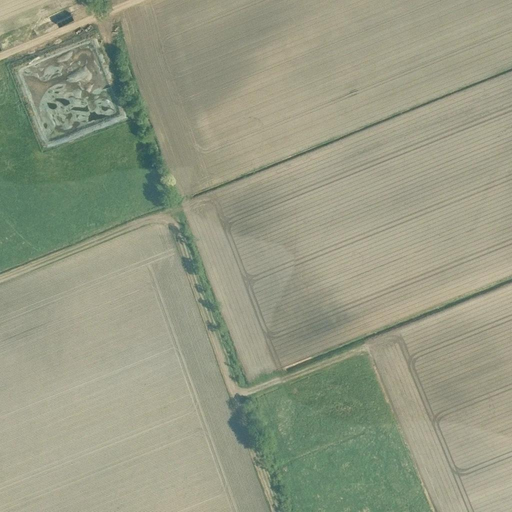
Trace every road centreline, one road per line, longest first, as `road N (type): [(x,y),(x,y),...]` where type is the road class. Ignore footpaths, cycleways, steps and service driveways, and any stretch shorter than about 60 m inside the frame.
road 1 (track): [(236,396),(169,213),(0,282)]
road 2 (track): [(236,396),(361,346)]
road 3 (track): [(278,511),(236,396)]
